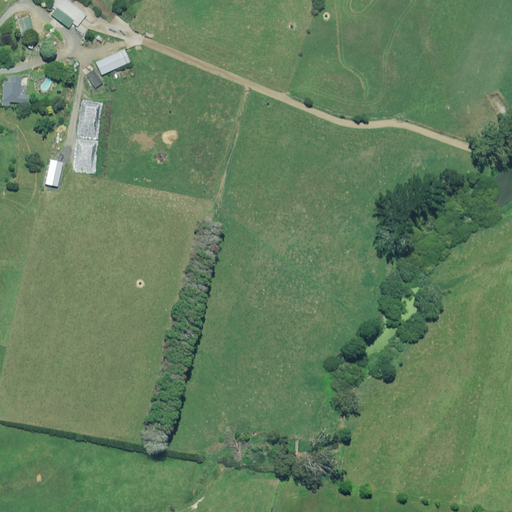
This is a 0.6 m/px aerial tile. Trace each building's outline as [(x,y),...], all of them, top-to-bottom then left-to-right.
[(85,15),(65,0),(54,0),(50,6),(55,10),(51,15),(69,28),(73,23),(77,26),(85,15)] [(32,33),(28,17),(17,20),(21,35),(32,33)] [(50,47),(47,41),(39,45),(42,51),(50,47)] [(130,62),(124,50),(96,63),(102,75),(130,62)] [(80,70),(77,63),(70,66),(74,73),(80,70)] [(102,83),(94,70),(87,75),(95,88),(102,83)] [(21,77),(10,77),(10,82),(3,82),(2,106),(10,107),(10,103),(28,103),(28,95),(20,95),(21,77)] [(59,171),(49,169),(45,193),(55,195),(59,171)]
